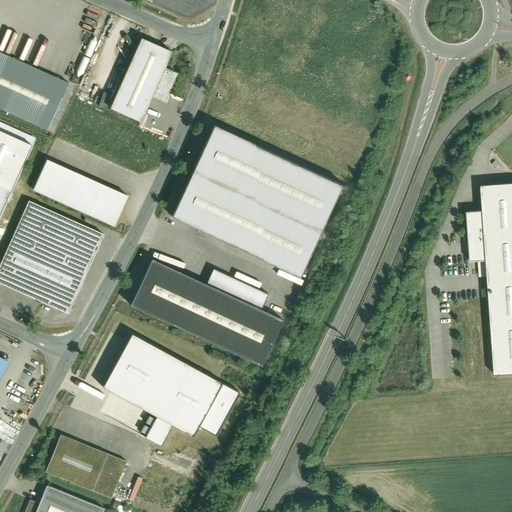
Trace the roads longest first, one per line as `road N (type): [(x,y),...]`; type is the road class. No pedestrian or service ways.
road 1 (tertiary): [(445,51),(366,268),(249,511)]
road 2 (unclassified): [(289,476),(433,152),(472,103),(511,78)]
road 3 (residential): [(213,50),(137,233),(67,357)]
road 4 (residential): [(67,357),(0,482)]
road 5 (residential): [(213,50),(101,0)]
